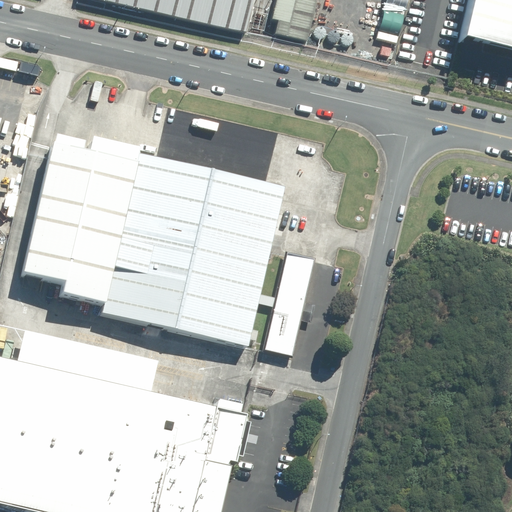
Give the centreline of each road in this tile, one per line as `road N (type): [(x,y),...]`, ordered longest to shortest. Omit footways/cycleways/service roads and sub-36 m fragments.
road 1 (unknown): [(347,397),(41,313),(11,288),(7,256),(68,36)]
road 2 (unclassified): [(0,21),(410,114)]
road 3 (unclassified): [(322,511),(410,114)]
